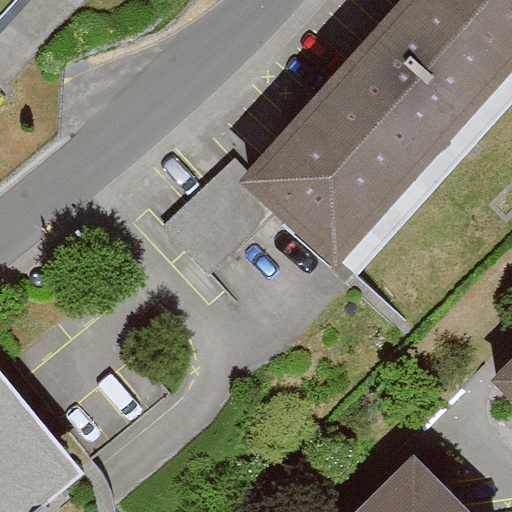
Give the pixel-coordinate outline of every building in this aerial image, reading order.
[(334,266),(511,67),(511,0),(396,0),(236,179),(334,266)] [(167,225),(216,272),(261,224),(212,178),(167,225)] [(511,360),(486,386),(511,413),(511,360)] [(96,511),(0,392),(0,511),(96,511)] [(457,511),(409,464),(361,511),(457,511)]
